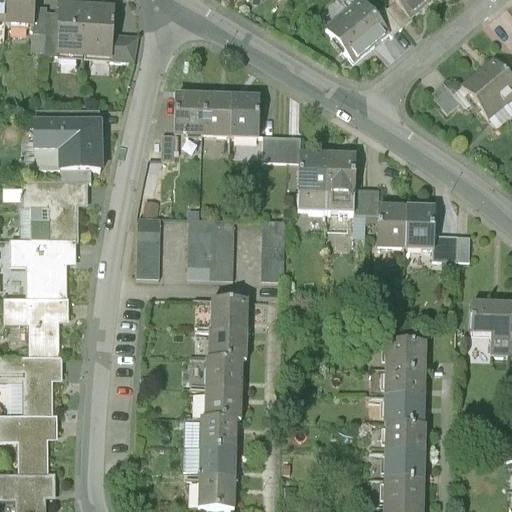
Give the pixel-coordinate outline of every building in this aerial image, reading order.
[(37,13),(37,0),(5,0),(3,37),(35,39),(37,13)] [(422,0),(385,0),(390,5),(408,26),(429,8),(422,0)] [(357,4),(320,35),(350,71),(387,40),(371,21),(357,4)] [(390,5),(371,21),(387,40),(389,42),(408,26),(390,5)] [(90,12),(60,11),(60,14),(58,58),(58,64),(88,65),(90,12)] [(119,13),(90,12),(88,65),(117,67),(118,41),(119,13)] [(60,14),(37,13),(35,39),(35,57),(58,58),(60,14)] [(137,41),(118,41),(117,67),(132,67),(137,41)] [(511,89),(490,63),(456,91),(459,94),(450,101),(457,110),(463,116),(471,109),(486,126),(511,104),(511,89)] [(457,110),(450,101),(441,91),(428,102),(444,121),(457,110)] [(197,146),(197,104),(170,104),(170,141),(170,146),(173,146),(197,146)] [(224,146),(224,104),(197,104),(197,146),(224,146)] [(224,146),(254,146),(254,104),(224,104),(224,146)] [(99,118),(31,119),(31,159),(61,159),(62,189),(88,189),(90,189),(90,156),(99,156),(99,118)] [(170,146),(170,141),(158,141),(158,166),(173,166),(173,146),(170,146)] [(299,144),(260,144),(260,168),(294,169),(294,161),(298,161),(299,144)] [(293,206),(323,206),(323,161),(298,161),(294,161),(294,169),(293,206)] [(323,206),(354,207),(354,198),(355,162),(323,161),(323,206)] [(62,189),(20,190),(20,214),(51,214),(51,244),(79,244),(79,215),(89,215),(88,189),(62,189)] [(377,198),(354,198),(354,207),(354,223),(373,223),(373,214),(377,214),(377,198)] [(402,260),(403,215),(377,214),(373,214),(373,223),(373,259),(402,260)] [(432,243),(433,215),(403,215),(402,260),(432,260),(432,243)] [(157,285),(159,225),(135,224),(133,285),(157,285)] [(185,225),(183,286),(232,287),(233,226),(185,225)] [(259,228),(258,288),(282,288),(283,228),(259,228)] [(469,244),(432,243),(432,260),(432,267),(468,267),(469,244)] [(75,249),(7,249),(7,274),(37,274),(37,304),(66,304),(65,275),(75,274),(75,249)] [(68,307),(0,307),(0,316),(0,333),(30,332),(31,363),(59,362),(59,333),(68,333),(68,307)] [(245,308),(206,308),(205,339),(244,339),(245,308)] [(508,312),(469,311),(468,346),(488,347),(487,363),(506,364),(507,332),(508,312)] [(244,371),(244,339),(205,339),(205,370),(238,370),(244,371)] [(375,367),(419,367),(420,342),(376,342),(375,367)] [(62,365),(0,365),(0,390),(24,390),(24,420),(53,420),(52,391),(62,390),(62,365)] [(375,402),(419,402),(419,367),(375,367),(375,402)] [(238,398),(238,370),(205,370),(200,370),(199,398),(238,398)] [(237,429),(238,398),(199,398),(199,428),(233,429),(237,429)] [(381,433),(418,434),(419,402),(375,402),(375,433),(381,433)] [(57,424),(0,425),(0,450),(20,450),(17,480),(47,479),(48,450),(57,450),(57,424)] [(233,460),(233,429),(199,428),(194,428),(194,459),(233,460)] [(418,434),(381,433),(381,461),(422,462),(423,434),(418,434)] [(232,492),(233,460),(194,459),(193,491),(232,492)] [(422,462),(381,461),(380,489),(422,490),(422,462)] [(17,480),(0,480),(0,498),(14,499),(14,511),(43,511),(44,495),(53,494),(53,480),(47,479),(17,480)] [(421,511),(422,490),(380,489),(379,511),(421,511)] [(231,511),(232,492),(193,491),(193,511),(231,511)]
